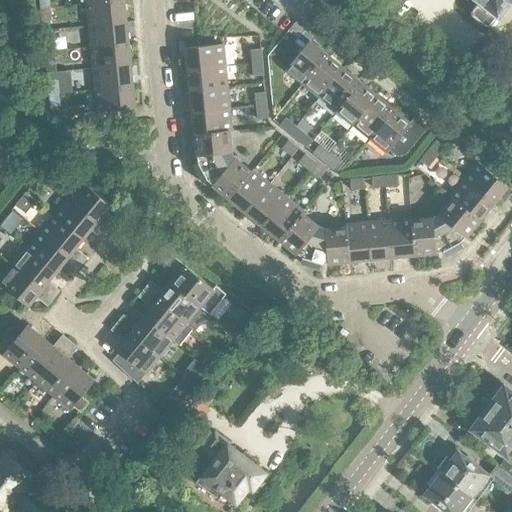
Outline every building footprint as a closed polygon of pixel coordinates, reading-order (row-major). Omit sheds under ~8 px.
[(38,0),(39,8),(52,7),(50,0),(38,0)] [(120,0),(86,3),(88,24),(125,21),(123,0),(120,0)] [(497,16),(510,0),(477,0),(480,2),(471,12),(487,26),(496,15),(497,16)] [(52,7),(39,8),(41,25),(53,23),(52,7)] [(88,24),(90,46),(128,42),(125,21),(88,24)] [(286,69),(303,83),(327,53),(310,39),(315,33),(307,27),(299,37),(306,43),(286,69)] [(42,38),(43,51),(56,50),(54,36),(42,38)] [(90,46),(92,68),(130,64),(128,42),(90,46)] [(186,47),(187,69),(224,65),(222,43),(186,47)] [(249,49),(250,63),(262,62),(260,48),(249,49)] [(56,50),(43,51),(45,64),(57,63),(56,50)] [(303,83),(320,96),(344,67),(327,53),(303,83)] [(262,62),(250,63),(252,77),(264,75),(262,62)] [(92,68),(94,89),(132,85),(130,64),(92,68)] [(187,69),(189,91),(227,87),(224,65),(187,69)] [(320,96),(337,110),(361,80),(344,67),(320,96)] [(46,81),(48,94),(60,93),(58,80),(46,81)] [(337,110),(353,123),(377,94),(361,80),(337,110)] [(132,85),(94,89),(96,111),(134,107),(132,85)] [(189,91),(191,112),(229,108),(227,87),(189,91)] [(254,93),(255,106),(267,105),(266,91),(254,93)] [(60,93),(48,94),(49,107),(61,106),(60,93)] [(353,123),(370,137),(394,107),(377,94),(353,123)] [(267,105),(255,106),(258,129),(274,128),(270,122),(269,118),(267,105)] [(394,107),(370,137),(388,151),(393,155),(406,154),(427,127),(414,116),(410,120),(394,107)] [(191,112),(193,133),(229,130),(231,130),(229,108),(191,112)] [(278,125),(289,134),(297,125),(286,116),(278,125)] [(297,125),(289,134),(300,142),(312,127),(302,118),(297,125)] [(194,155),(196,155),(230,152),(229,130),(193,133),(194,155)] [(288,139),(281,148),(292,157),(300,148),(288,139)] [(436,139),(428,149),(437,157),(445,146),(436,139)] [(312,153),(322,161),(330,152),(320,144),(312,153)] [(437,157),(428,149),(419,159),(428,167),(437,157)] [(206,180),(212,184),(233,158),(230,152),(196,155),(197,161),(193,164),(202,181),(206,180)] [(298,162),(308,171),(316,160),(305,152),(298,162)] [(330,152),(322,161),(332,170),(340,161),(330,152)] [(211,185),(228,199),(251,171),(233,158),(212,184),(211,185)] [(316,160),(308,171),(318,179),(327,169),(316,160)] [(479,160),(465,178),(494,201),(508,184),(479,160)] [(228,199),(245,213),(269,183),(252,170),(251,171),(228,199)] [(398,173),(385,175),(386,187),(399,185),(398,173)] [(386,187),(385,175),(371,177),(372,188),(386,187)] [(349,179),(350,190),(365,188),(363,177),(349,179)] [(451,195),(453,196),(480,219),(494,201),(465,178),(451,195)] [(81,180),(67,197),(108,231),(114,223),(102,213),(110,204),(81,180)] [(245,213),(262,226),(286,196),(269,183),(245,213)] [(262,226),(279,240),(301,212),(303,210),(286,196),(262,226)] [(439,213),(465,235),(466,236),(480,219),(453,196),(439,213)] [(67,197),(53,214),(82,238),(89,229),(102,239),(108,231),(67,197)] [(296,253),(297,252),(318,226),(301,212),(279,240),(296,253)] [(439,213),(434,216),(436,250),(443,249),(446,253),(460,246),(461,240),(465,235),(439,213)] [(53,214),(39,230),(81,265),(87,257),(74,247),(82,238),(53,214)] [(411,216),(389,218),(394,256),(415,254),(412,218),(411,216)] [(434,216),(412,218),(415,254),(436,252),(436,250),(434,216)] [(389,218),(368,220),(372,258),(394,256),(389,218)] [(347,223),(347,225),(351,260),(372,258),(368,220),(347,223)] [(325,227),(327,262),(328,263),(351,260),(347,225),(325,227)] [(318,226),(297,252),(301,256),(300,260),(319,267),(321,262),(327,262),(325,227),(318,226)] [(39,230),(26,247),(55,271),(61,262),(74,273),(81,265),(39,230)] [(26,247),(11,264),(53,298),(59,290),(47,280),(55,271),(26,247)] [(177,272),(170,281),(210,314),(227,293),(215,284),(212,287),(171,254),(164,262),(177,272)] [(53,298),(11,264),(0,277),(0,283),(26,305),(35,295),(47,305),(53,298)] [(150,280),(144,287),(194,328),(196,327),(200,325),(201,324),(205,322),(207,318),(209,315),(210,314),(170,281),(163,291),(150,280)] [(150,306),(143,314),(172,339),(172,338),(179,345),(193,328),(194,328),(144,287),(137,295),(150,306)] [(123,313),(116,321),(158,355),(172,339),(143,314),(136,323),(123,313)] [(158,355),(116,321),(110,329),(122,340),(115,349),(144,373),(158,355)] [(2,354),(19,368),(43,338),(26,324),(13,340),(5,334),(0,340),(0,347),(3,350),(2,354)] [(19,368),(35,381),(69,340),(62,334),(53,346),(43,338),(19,368)] [(35,381),(53,395),(77,366),(68,358),(78,346),(69,340),(35,381)] [(77,366),(53,395),(70,409),(73,406),(80,412),(88,402),(81,396),(94,379),(77,366)] [(511,392),(504,387),(488,407),(511,425),(511,392)] [(177,406),(198,422),(209,407),(188,392),(177,406)] [(511,448),(511,425),(488,407),(472,428),(495,445),(493,448),(503,456),(505,453),(508,455),(511,448)] [(202,476),(197,483),(215,496),(220,490),(235,501),(247,484),(252,488),(264,472),(228,444),(230,442),(215,431),(203,447),(215,459),(202,476)] [(447,456),(437,469),(472,495),(489,473),(457,449),(450,458),(447,456)] [(0,511),(4,511),(34,475),(14,459),(14,454),(9,450),(4,451),(3,450),(0,453),(0,511)] [(511,474),(502,467),(494,477),(511,491),(511,506),(511,507),(511,474)] [(458,511),(472,495),(437,469),(426,482),(430,485),(424,494),(447,511),(458,511)]
